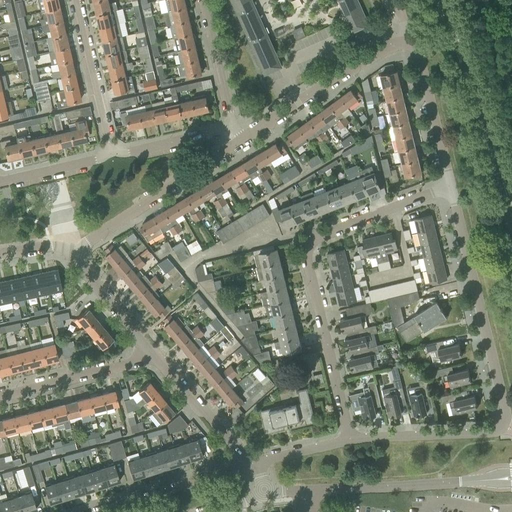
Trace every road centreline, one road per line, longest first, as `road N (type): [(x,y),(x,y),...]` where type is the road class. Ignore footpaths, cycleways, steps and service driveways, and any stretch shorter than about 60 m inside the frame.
road 1 (residential): [(346,439),(497,432),(504,424),(448,184)]
road 2 (residential): [(346,439),(302,242),(448,184)]
road 3 (residential): [(261,495),(511,478)]
road 4 (tertiary): [(511,214),(442,0)]
road 5 (residential): [(70,246),(238,137)]
road 6 (residential): [(238,137),(406,39)]
road 7 (residential): [(87,511),(250,461)]
road 8 (residential): [(0,392),(127,359),(152,344)]
road 9 (residential): [(77,0),(111,154)]
road 10 (residential): [(250,461),(152,344)]
road 11 (residential): [(448,184),(417,54),(406,39)]
road 12 (residential): [(232,125),(203,0)]
road 13 (residential): [(152,344),(70,246)]
road 14 (residential): [(111,154),(232,125)]
